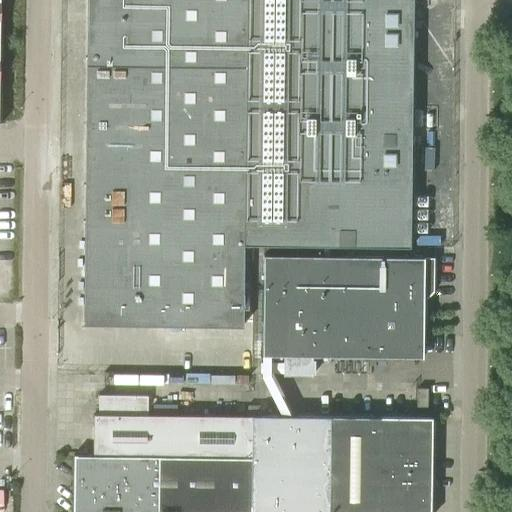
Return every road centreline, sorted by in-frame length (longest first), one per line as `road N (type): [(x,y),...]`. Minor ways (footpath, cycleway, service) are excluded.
road 1 (unclassified): [(472,511),(479,0)]
road 2 (unclassified): [(33,511),(40,0)]
road 3 (unknown): [(474,377),(279,389)]
road 4 (unknown): [(35,335),(182,339)]
